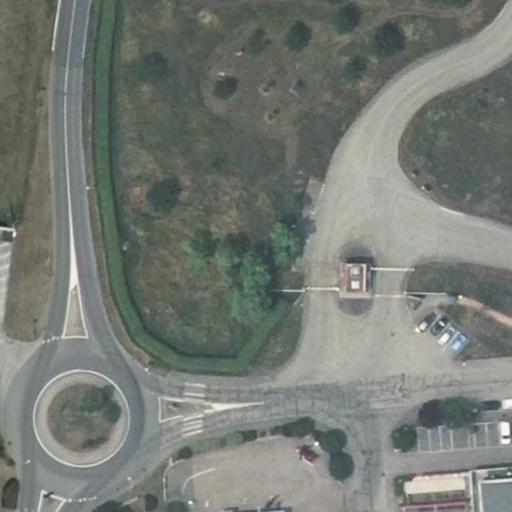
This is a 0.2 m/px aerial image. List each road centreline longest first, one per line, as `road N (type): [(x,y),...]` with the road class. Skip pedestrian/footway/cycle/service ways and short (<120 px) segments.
road 1 (secondary): [(75,0),(65,123),(69,245)]
road 2 (unclassified): [(511,388),(359,404)]
road 3 (secondary): [(53,359),(33,371),(11,411),(11,434),(31,470)]
road 4 (unclassified): [(359,404),(228,407)]
